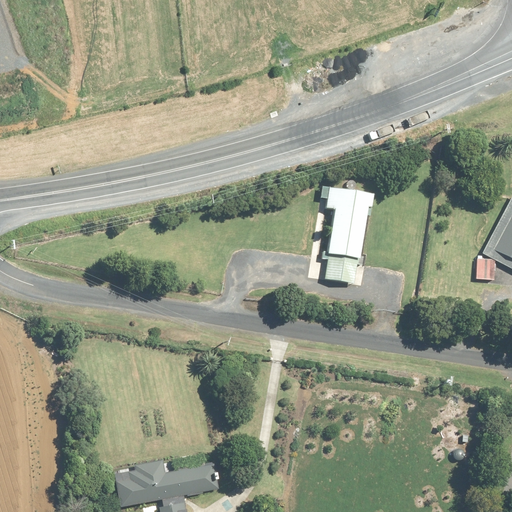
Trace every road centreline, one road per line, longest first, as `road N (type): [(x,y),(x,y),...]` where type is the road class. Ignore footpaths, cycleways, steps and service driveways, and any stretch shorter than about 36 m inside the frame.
road 1 (tertiary): [(0,199),(253,150),(374,112),(511,54)]
road 2 (unclassified): [(511,367),(62,291),(0,270)]
